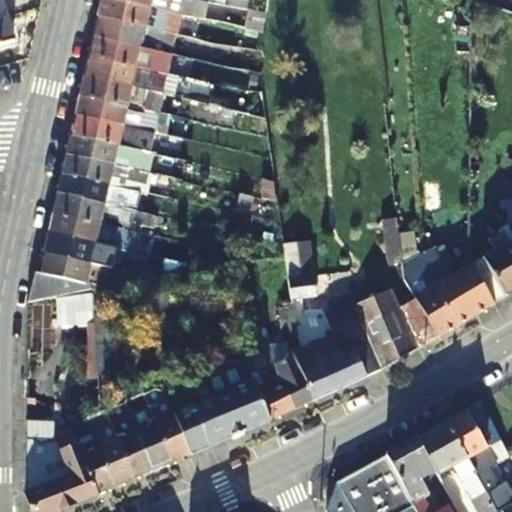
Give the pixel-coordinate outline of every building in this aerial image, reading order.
[(111,0),(101,0),(98,19),(145,29),(150,9),(111,0)] [(111,0),(150,9),(151,0),(111,0)] [(183,0),(169,0),(166,13),(180,15),(183,0)] [(162,33),(175,35),(180,15),(166,13),(162,33)] [(158,51),(171,54),(175,35),(162,33),(145,29),(98,19),(94,37),(141,48),(143,39),(160,43),(158,51)] [(0,46),(13,42),(7,20),(0,21),(0,46)] [(94,37),(89,57),(136,67),(141,48),(94,37)] [(153,71),(166,74),(171,54),(158,51),(153,71)] [(132,88),(136,67),(89,57),(85,77),(132,88)] [(166,74),(153,71),(148,91),(162,94),(166,74)] [(129,97),(132,88),(85,77),(81,96),(128,106),(145,110),(157,113),(162,94),(148,91),(146,100),(129,97)] [(123,126),(128,106),(81,96),(76,115),(123,126)] [(157,113),(145,110),(140,130),(153,133),(157,113)] [(72,134),(149,151),(153,133),(140,130),(138,139),(121,136),(123,126),(76,115),(72,134)] [(131,169),(144,172),(149,151),(72,134),(67,155),(114,166),(117,156),(134,160),(131,169)] [(113,174),(114,166),(67,155),(63,174),(110,185),(127,189),(140,192),(144,172),(131,169),(129,177),(113,174)] [(105,205),(110,185),(63,174),(59,194),(105,205)] [(140,192),(127,189),(122,209),(136,212),(140,192)] [(59,194),(54,214),(101,224),(105,205),(59,194)] [(468,217),(468,205),(455,210),(455,221),(468,217)] [(118,228),(131,231),(136,212),(122,209),(118,228)] [(96,244),(101,224),(54,214),(50,233),(96,244)] [(400,219),(386,221),(391,265),(405,263),(400,219)] [(114,247),(127,250),(131,231),(118,228),(114,247)] [(493,247),(510,237),(505,229),(489,239),(493,247)] [(468,232),(456,238),(455,267),(469,260),(468,259),(468,232)] [(50,233),(46,252),(93,263),(96,244),(50,233)] [(511,236),(510,237),(493,247),(469,260),(496,304),(511,295),(511,236)] [(431,281),(443,274),(439,243),(426,245),(429,269),(431,281)] [(429,269),(426,245),(417,246),(419,270),(429,269)] [(110,266),(122,270),(127,250),(114,247),(110,266)] [(289,286),(315,282),(310,249),(286,253),(287,264),(289,286)] [(46,252),(41,272),(88,284),(93,263),(46,252)] [(469,260),(455,267),(449,271),(475,316),(496,304),(469,260)] [(437,339),(416,299),(400,307),(391,265),(367,267),(370,304),(355,306),(363,325),(370,345),(379,365),(382,372),(437,339)] [(110,266),(105,288),(115,290),(118,289),(122,270),(110,266)] [(449,271),(443,274),(431,281),(435,289),(457,327),(475,316),(449,271)] [(346,299),(343,278),(315,282),(289,286),(290,288),(292,311),(298,361),(316,401),(382,372),(379,365),(370,345),(363,325),(335,340),(328,327),(311,335),(307,305),(346,299)] [(154,295),(173,293),(171,282),(152,284),(154,295)] [(290,288),(266,292),(267,313),(277,312),(292,311),(290,288)] [(437,339),(457,327),(435,289),(416,299),(437,339)] [(298,361),(292,311),(277,312),(279,327),(273,328),(281,367),(298,361)] [(111,356),(108,317),(96,317),(98,357),(111,356)] [(248,349),(248,361),(246,363),(252,377),(264,372),(262,366),(260,359),(259,352),(260,349),(248,349)] [(298,361),(281,367),(270,371),(272,374),(297,409),(316,401),(298,361)] [(256,384),(254,382),(252,377),(246,363),(233,369),(232,369),(227,368),(224,369),(220,371),(217,374),(215,377),(200,384),(201,387),(187,393),(193,407),(175,414),(193,454),(272,420),(256,384)] [(297,409),(272,374),(254,382),(256,384),(272,420),(297,409)] [(162,385),(143,393),(149,404),(167,396),(162,385)] [(143,393),(124,402),(129,412),(149,404),(143,393)] [(111,420),(129,412),(124,402),(107,410),(111,420)] [(488,449),(497,444),(476,406),(467,411),(488,449)] [(88,418),(93,428),(111,420),(107,410),(101,412),(88,418)] [(477,456),(488,449),(467,411),(447,422),(483,488),(492,483),(477,456)] [(175,414),(157,422),(175,462),(193,454),(175,414)] [(70,427),(74,436),(93,428),(88,418),(70,427)] [(156,471),(175,462),(157,422),(138,431),(156,471)] [(440,480),(449,475),(455,471),(461,481),(464,479),(473,495),(470,498),(477,511),(496,511),(488,497),(483,488),(447,422),(418,440),(440,480)] [(138,431),(119,439),(136,479),(156,471),(138,431)] [(34,511),(52,511),(98,496),(81,455),(74,436),(64,441),(67,446),(60,450),(62,456),(27,469),(26,491),(34,511)] [(118,487),(136,479),(119,439),(100,447),(118,487)] [(425,489),(440,480),(418,440),(388,457),(414,503),(428,495),(425,489)] [(100,447),(81,455),(98,496),(118,487),(100,447)] [(414,503),(388,457),(348,480),(343,491),(354,511),(401,511),(415,505),(414,503)] [(458,491),(449,475),(440,480),(449,497),(458,491)]
